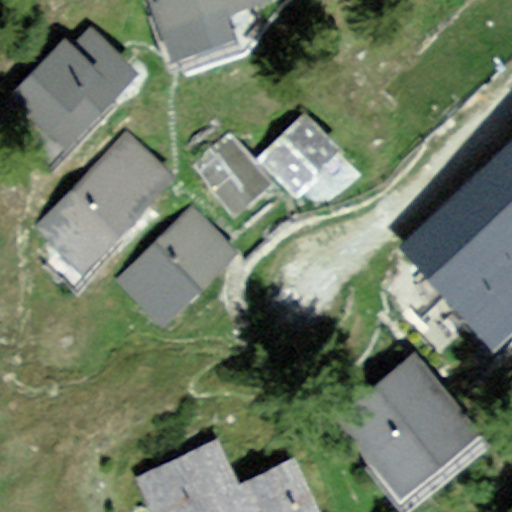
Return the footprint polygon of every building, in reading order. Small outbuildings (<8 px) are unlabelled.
[(149,0),(172,66),(238,38),(229,15),(264,0),(149,0)] [(66,36),(0,104),(0,119),(50,167),(138,72),(93,26),(75,44),(66,36)] [(342,150),(305,114),(258,157),(278,178),(297,198),(342,150)] [(232,129),(190,171),(231,219),(278,178),(258,157),(232,129)] [(112,136),(8,235),(53,283),(157,184),(112,136)] [(511,152),(410,246),(492,335),(511,316),(511,152)] [(178,210),(91,286),(134,336),(222,260),(178,210)] [(416,363),(344,417),(398,488),(470,434),(416,363)] [(214,450),(146,483),(160,511),(243,511),(249,509),(241,492),(236,495),(214,450)] [(311,511),(291,469),(241,492),(249,509),(250,511),(311,511)]
